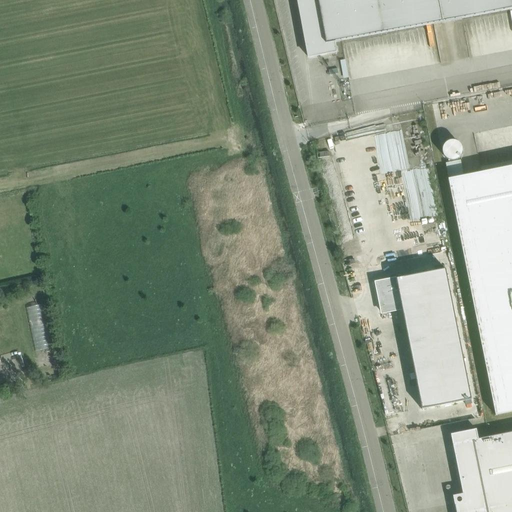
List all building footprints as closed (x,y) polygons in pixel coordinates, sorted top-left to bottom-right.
[(336,52),(336,53),(337,53),(335,42),(398,31),(490,14),(511,9),(511,0),(297,0),(308,57),(336,52)] [(511,166),(464,176),(461,160),(459,161),(458,159),(461,156),(463,152),(462,147),(460,144),(457,141),(453,140),(449,141),(446,143),(443,147),(443,150),(443,154),(446,158),(449,160),(449,163),(446,163),(449,179),(448,179),(496,415),(511,411),(511,166)] [(411,170),(397,173),(403,203),(417,200),(411,170)] [(423,409),(472,399),(447,269),(378,282),(384,311),(403,308),(423,409)] [(39,304),(27,307),(38,355),(50,352),(39,304)] [(511,511),(511,432),(478,439),(476,429),(451,434),(465,503),(455,505),(456,511),(511,511)]
